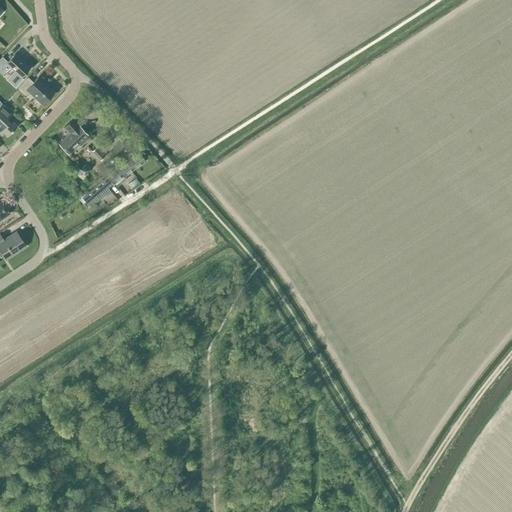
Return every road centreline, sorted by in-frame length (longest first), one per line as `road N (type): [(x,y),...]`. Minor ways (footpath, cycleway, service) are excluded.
road 1 (track): [(410,499),(259,269)]
road 2 (residential): [(6,178),(11,158),(73,88),(74,74),(45,41),(38,0)]
road 3 (track): [(404,511),(470,402),(511,353)]
road 4 (residential): [(0,285),(42,252),(40,232),(6,178)]
